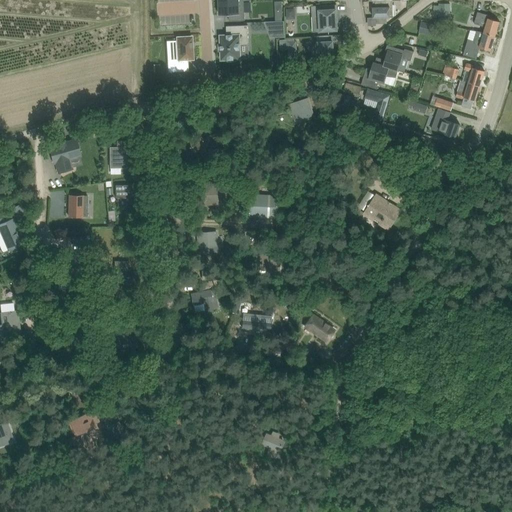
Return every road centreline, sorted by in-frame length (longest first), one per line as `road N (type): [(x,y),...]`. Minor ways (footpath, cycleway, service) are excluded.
road 1 (track): [(0,400),(129,374),(168,349),(177,314),(170,218),(149,109)]
road 2 (track): [(308,511),(330,458),(349,351),(473,154)]
road 3 (track): [(36,137),(50,226),(37,256),(33,364),(47,393)]
road 4 (track): [(149,109),(276,85),(338,62)]
road 5 (track): [(149,109),(0,144)]
road 6 (residential): [(473,154),(511,26)]
